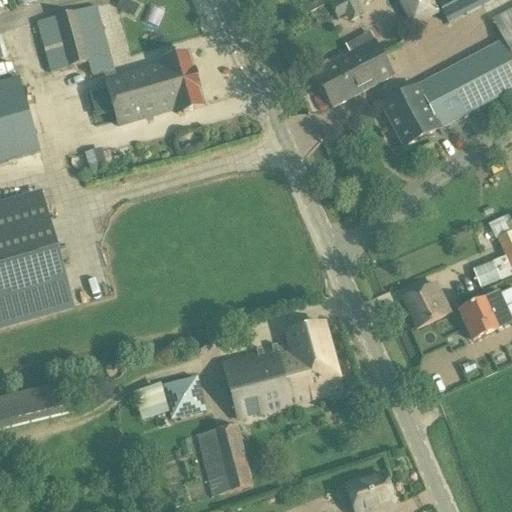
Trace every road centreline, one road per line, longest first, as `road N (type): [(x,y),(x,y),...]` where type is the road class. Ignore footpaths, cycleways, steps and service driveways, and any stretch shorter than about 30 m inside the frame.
road 1 (tertiary): [(450,511),(217,0)]
road 2 (track): [(286,146),(70,211),(60,174),(0,190)]
